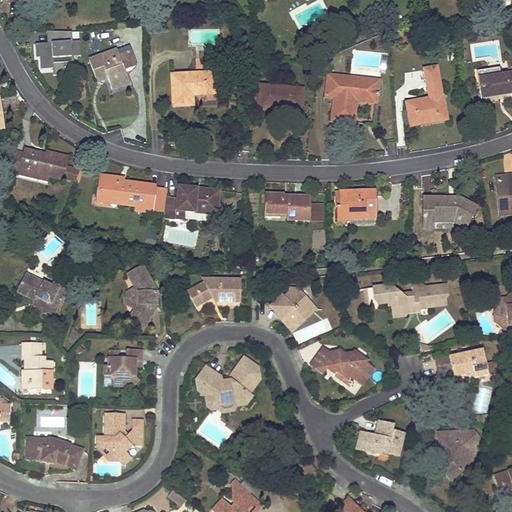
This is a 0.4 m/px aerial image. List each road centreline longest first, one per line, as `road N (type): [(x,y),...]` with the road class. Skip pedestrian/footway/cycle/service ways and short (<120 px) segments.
road 1 (residential): [(0,39),(24,84),(58,121),(114,152),(152,161),(356,172),(511,141)]
road 2 (residential): [(79,500),(124,494),(157,471),(169,441),(173,370),(187,349),(212,336),(252,333),(273,342),(317,429)]
road 3 (residential): [(317,429),(342,469),(414,511)]
road 4 (residential): [(317,429),(405,388),(409,366)]
